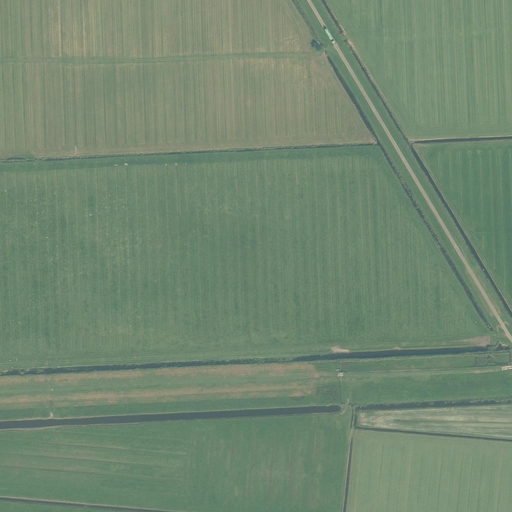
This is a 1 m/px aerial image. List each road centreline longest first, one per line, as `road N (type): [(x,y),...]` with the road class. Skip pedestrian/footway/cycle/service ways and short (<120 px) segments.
road 1 (track): [(511,365),(0,388)]
road 2 (unclassified): [(511,340),(308,0)]
